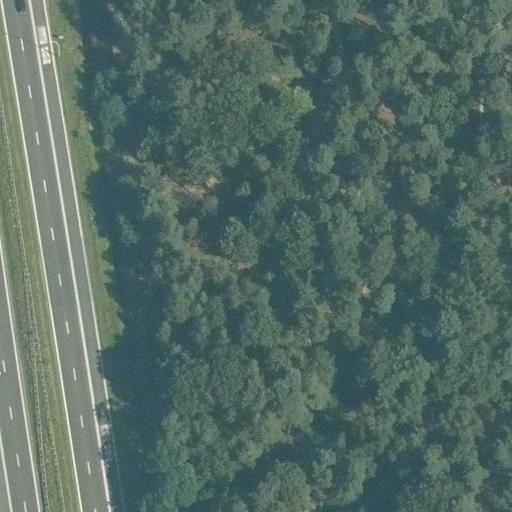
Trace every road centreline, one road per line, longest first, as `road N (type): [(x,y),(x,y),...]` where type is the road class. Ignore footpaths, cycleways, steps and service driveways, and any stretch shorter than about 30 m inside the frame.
road 1 (trunk): [(95,511),(12,0)]
road 2 (trunk): [(0,336),(25,511)]
